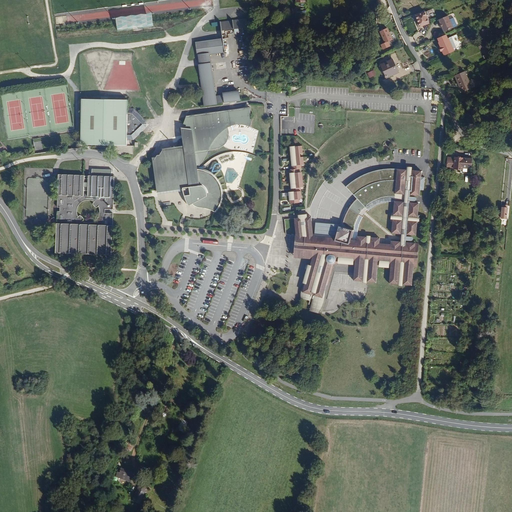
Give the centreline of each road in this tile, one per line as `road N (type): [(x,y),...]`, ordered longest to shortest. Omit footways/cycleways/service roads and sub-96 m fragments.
road 1 (tertiary): [(389,413),(295,402),(195,342)]
road 2 (residential): [(389,0),(464,137),(511,154)]
road 3 (residential): [(256,257),(274,220),(278,102)]
road 4 (tertiary): [(511,429),(389,413)]
